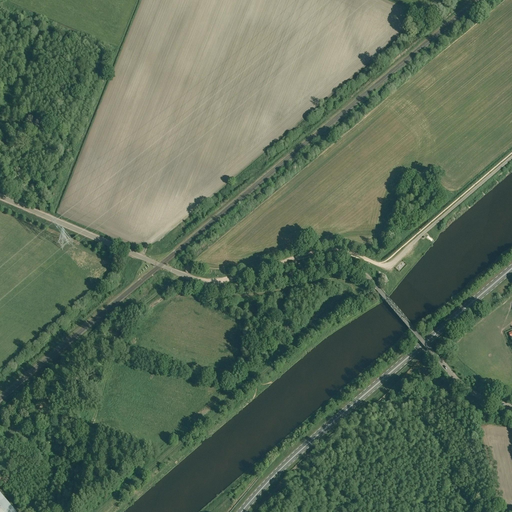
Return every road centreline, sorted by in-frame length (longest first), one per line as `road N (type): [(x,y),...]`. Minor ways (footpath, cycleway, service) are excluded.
road 1 (unclassified): [(511,408),(447,371),(373,284),(344,265),(222,287),(0,198)]
road 2 (primary): [(241,511),(326,426),(511,268)]
road 3 (track): [(379,264),(327,250),(204,281)]
road 4 (track): [(379,264),(397,258),(511,156)]
